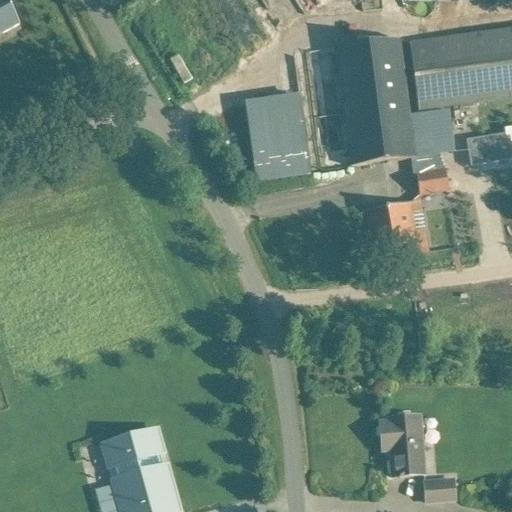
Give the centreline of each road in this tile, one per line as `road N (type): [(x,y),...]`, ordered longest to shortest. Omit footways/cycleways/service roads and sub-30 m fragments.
road 1 (unclassified): [(293,511),(283,391),(259,304),(227,217),(154,108)]
road 2 (track): [(259,304),(511,271)]
road 3 (unclassified): [(0,154),(154,108)]
road 4 (unclassified): [(154,108),(89,0)]
